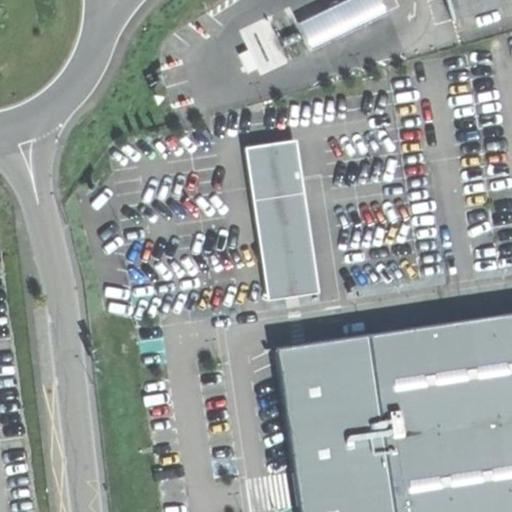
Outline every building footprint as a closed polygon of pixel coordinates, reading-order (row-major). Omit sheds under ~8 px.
[(353,0),(344,0),(341,2),(354,30),(365,25),(353,0)] [(380,0),(353,0),(365,25),(388,14),(380,0)] [(511,0),(442,0),(448,20),(511,2),(511,0)] [(341,2),(318,13),(332,41),(354,30),(341,2)] [(310,52),(332,41),(318,13),(296,24),(310,52)] [(319,293),(295,138),(244,147),(267,300),(319,293)] [(511,511),(511,314),(276,347),(300,511),(511,511)]
